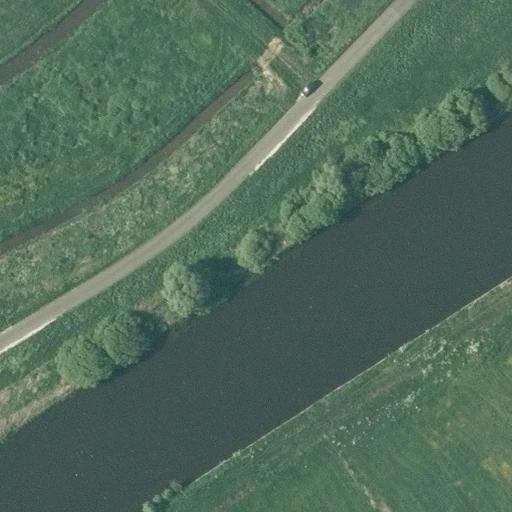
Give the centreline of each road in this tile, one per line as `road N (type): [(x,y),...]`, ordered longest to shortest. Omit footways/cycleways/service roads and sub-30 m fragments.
road 1 (unclassified): [(0,342),(172,238),(411,0)]
road 2 (track): [(316,94),(208,0)]
